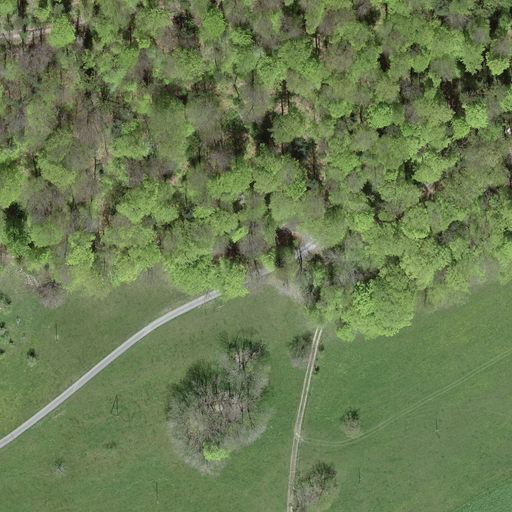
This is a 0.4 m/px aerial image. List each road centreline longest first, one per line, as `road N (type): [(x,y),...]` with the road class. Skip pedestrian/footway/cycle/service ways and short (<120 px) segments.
road 1 (track): [(511,151),(324,315),(288,511)]
road 2 (track): [(0,444),(143,331),(312,242)]
road 3 (track): [(312,242),(284,230),(220,249),(0,238)]
road 4 (track): [(312,242),(511,129)]
road 5 (track): [(197,248),(116,269),(0,259)]
road 6 (track): [(182,0),(0,35)]
